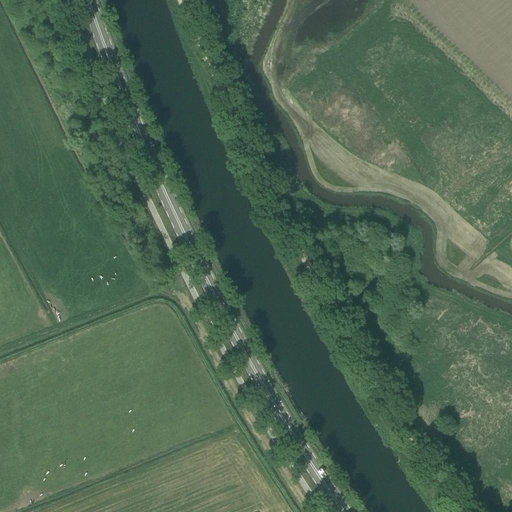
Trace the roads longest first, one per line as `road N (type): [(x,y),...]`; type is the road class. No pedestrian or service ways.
road 1 (track): [(457,511),(351,351),(169,0)]
road 2 (primary): [(343,511),(196,263),(88,0)]
